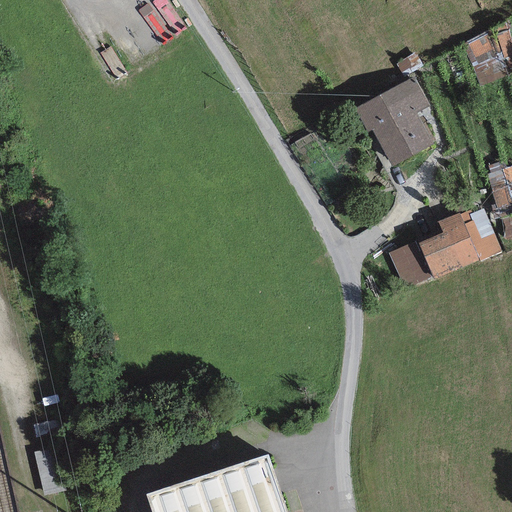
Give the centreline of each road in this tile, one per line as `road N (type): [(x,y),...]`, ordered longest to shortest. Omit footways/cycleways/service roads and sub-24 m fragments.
road 1 (unclassified): [(350,511),(343,443),(354,303),(344,260),(186,0)]
road 2 (track): [(0,340),(38,508)]
